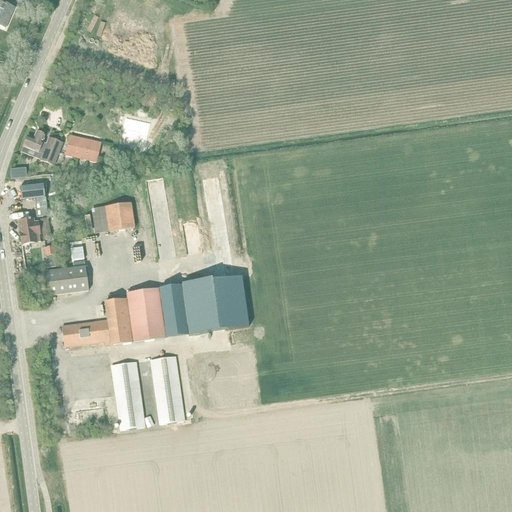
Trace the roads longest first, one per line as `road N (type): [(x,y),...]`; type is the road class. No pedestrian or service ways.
road 1 (unclassified): [(34,511),(0,264)]
road 2 (unclassified): [(0,159),(64,0)]
